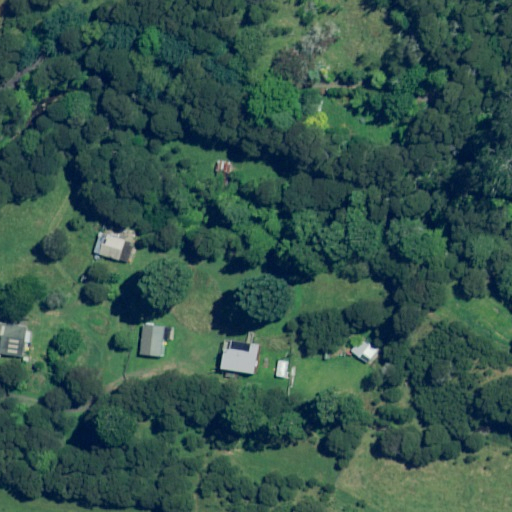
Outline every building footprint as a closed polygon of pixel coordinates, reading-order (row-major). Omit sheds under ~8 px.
[(229,163),(213,161),(211,179),(226,181),(229,163)] [(132,264),(138,243),(109,235),(103,255),(132,264)] [(0,355),(26,358),(29,326),(0,322),(0,355)] [(167,327),(145,325),(141,355),(164,357),(167,327)] [(374,351),(357,338),(347,350),(363,364),(374,351)] [(258,344),(226,341),(224,370),(255,373),(258,344)] [(284,361),(274,361),(272,376),(283,377),(284,361)]
